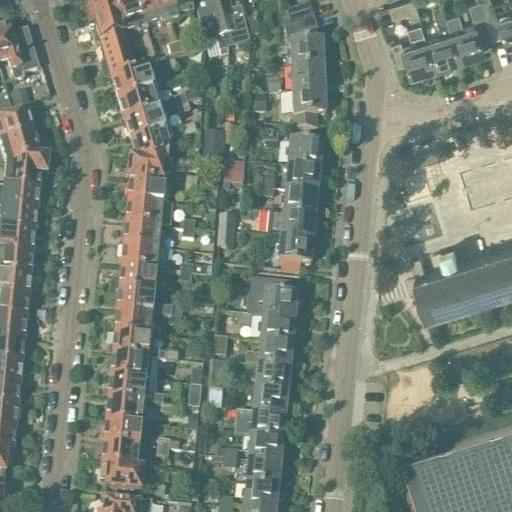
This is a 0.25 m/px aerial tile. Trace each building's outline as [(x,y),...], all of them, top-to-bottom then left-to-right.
[(113,81),(113,82),(137,75),(146,72),(144,66),(135,69),(125,37),(124,37),(112,0),(110,0),(85,8),(91,26),(95,25),(106,59),(98,66),(103,81),(113,81)] [(112,0),(124,37),(125,37),(138,33),(139,36),(148,34),(136,0),(112,0)] [(162,29),(170,26),(161,0),(136,0),(148,34),(149,33),(148,30),(161,26),(162,29)] [(193,16),(187,0),(161,0),(170,26),(179,24),(178,20),(193,16)] [(227,51),(226,37),(215,0),(197,0),(199,5),(195,6),(211,63),(227,58),(227,51)] [(215,0),(226,37),(227,51),(249,45),(248,39),(243,22),(239,9),(232,12),(228,0),(215,0)] [(419,19),(413,0),(407,0),(389,5),(393,18),(408,14),(410,21),(419,19)] [(480,0),(481,2),(486,17),(495,14),(490,0),(480,0)] [(484,51),(481,43),(492,39),(486,17),(481,2),(468,6),(473,21),(471,21),(472,26),(463,29),(458,13),(446,17),(448,24),(459,59),(484,51)] [(511,3),(511,4),(511,8),(511,13),(498,18),(508,50),(511,49),(511,3)] [(289,27),(314,20),(310,6),(285,14),(289,27)] [(438,27),(448,24),(446,17),(443,8),(433,11),(438,27)] [(254,18),(243,22),(248,39),(259,36),(254,18)] [(319,34),(314,20),(289,27),(285,29),(289,43),(319,34)] [(441,36),(426,40),(435,67),(436,72),(450,68),(449,63),(459,59),(448,24),(438,27),(441,36)] [(7,25),(0,27),(0,65),(7,63),(14,84),(24,81),(22,74),(37,70),(26,33),(10,38),(7,25)] [(424,70),(435,67),(426,40),(402,48),(400,41),(391,43),(398,66),(407,63),(412,80),(426,75),(424,70)] [(184,43),(176,45),(179,56),(188,54),(184,43)] [(167,48),(170,59),(179,56),(176,45),(167,48)] [(291,71),(323,70),(322,45),(290,46),(291,71)] [(177,72),(175,63),(164,67),(166,75),(177,72)] [(291,71),(292,95),(324,94),(323,70),(291,71)] [(112,82),(119,104),(153,93),(146,72),(137,75),(113,82),(112,82)] [(280,85),(267,86),(268,96),(281,95),(280,85)] [(25,93),(9,98),(13,110),(29,105),(25,93)] [(159,114),(153,93),(119,104),(125,125),(159,114)] [(325,118),(324,94),(292,95),(293,130),(317,133),(316,118),(325,118)] [(265,97),(253,97),(254,115),(266,114),(265,97)] [(177,109),(187,106),(185,98),(174,101),(177,109)] [(0,115),(11,112),(8,103),(0,105),(0,115)] [(190,115),(187,106),(177,109),(179,118),(190,115)] [(131,144),(132,146),(166,136),(159,114),(125,125),(131,144)] [(0,147),(34,137),(27,115),(0,122),(0,147)] [(225,125),(233,125),(234,116),(226,116),(225,125)] [(194,127),(183,130),(186,139),(196,136),(194,127)] [(169,148),(166,136),(132,146),(136,160),(168,163),(169,148)] [(204,162),(222,164),(224,137),(206,136),(204,162)] [(41,159),(34,137),(0,147),(6,169),(6,170),(41,159)] [(263,151),(277,153),(278,142),(264,141),(263,151)] [(290,145),(287,169),(320,173),(322,148),(290,145)] [(445,146),(411,157),(414,167),(448,156),(445,146)] [(40,192),(42,178),(47,178),(49,160),(41,159),(6,170),(4,189),(40,192)] [(130,183),(166,186),(168,163),(136,160),(131,160),(129,183),(130,183)] [(223,186),(242,187),(244,166),(225,164),(223,186)] [(317,196),(320,173),(287,169),(285,193),(317,196)] [(186,188),(197,189),(198,181),(186,180),(186,188)] [(274,182),(261,181),(261,190),(273,191),(274,182)] [(163,208),(166,186),(130,183),(128,204),(163,208)] [(0,211),(38,215),(40,192),(4,189),(0,188),(0,211)] [(196,199),(197,189),(186,188),(185,198),(196,199)] [(261,190),(260,200),(272,201),(273,191),(261,190)] [(315,221),(317,196),(285,193),(282,218),(315,221)] [(161,230),(163,208),(128,204),(126,226),(161,230)] [(0,233),(35,237),(38,215),(0,211),(0,233)] [(266,240),(280,241),(313,244),(315,221),(282,218),(268,216),(266,240)] [(233,219),(219,218),(218,234),(232,235),(233,219)] [(181,232),(192,233),(193,225),(182,224),(181,232)] [(159,252),(161,230),(126,226),(123,249),(159,252)] [(191,242),(192,233),(181,232),(180,241),(191,242)] [(0,254),(33,258),(35,237),(0,233),(0,254)] [(218,234),(217,251),(231,252),(232,235),(218,234)] [(310,270),(313,244),(280,241),(277,266),(310,270)] [(415,277),(420,294),(427,315),(511,289),(511,246),(459,263),(454,247),(440,252),(445,267),(415,277)] [(123,249),(121,271),(157,274),(159,252),(123,249)] [(0,275),(31,279),(33,258),(0,254),(0,275)] [(203,270),(189,268),(177,267),(176,276),(188,277),(202,279),(203,270)] [(121,271),(119,291),(155,295),(157,274),(121,271)] [(0,297),(29,300),(31,279),(0,275),(0,297)] [(187,286),(188,277),(176,276),(175,285),(187,286)] [(264,293),(262,318),(294,321),(297,296),(280,295),(282,283),(262,281),(260,293),(264,293)] [(152,317),(170,318),(170,311),(153,309),(155,295),(119,291),(117,313),(152,317)] [(0,319),(27,322),(29,300),(0,297),(0,319)] [(202,315),(213,316),(214,302),(203,301),(202,315)] [(170,311),(170,318),(181,320),(182,312),(170,311)] [(115,335),(150,338),(152,317),(117,313),(115,335)] [(252,317),(243,316),(238,316),(237,324),(251,326),(252,317)] [(180,328),(181,320),(170,318),(169,327),(180,328)] [(293,331),(294,321),(262,318),(259,342),(292,345),(292,344),(298,343),(299,333),(293,331)] [(0,341),(24,344),(27,322),(0,319),(0,341)] [(150,338),(115,335),(113,356),(158,361),(159,352),(149,351),(150,338)] [(0,363),(22,366),(24,344),(0,341),(0,363)] [(213,359),(224,360),(226,342),(214,341),(213,359)] [(289,369),(292,345),(259,342),(257,366),(289,369)] [(166,362),(177,363),(178,354),(167,353),(166,362)] [(158,361),(113,356),(110,381),(155,386),(158,361)] [(0,386),(20,388),(22,366),(0,363),(0,386)] [(211,375),(222,376),(223,365),(212,364),(211,375)] [(287,393),(289,369),(257,366),(255,389),(287,393)] [(190,388),(200,389),(201,373),(192,372),(190,388)] [(144,404),(161,406),(173,407),(174,397),(154,395),(155,386),(110,381),(108,401),(144,404)] [(0,408),(18,410),(20,388),(0,386),(0,408)] [(200,389),(190,388),(188,409),(198,411),(200,389)] [(285,417),(287,393),(255,389),(252,413),(285,417)] [(504,396),(494,398),(497,408),(507,405),(504,396)] [(220,399),(210,398),(209,409),(219,410),(220,399)] [(142,427),(144,404),(108,401),(106,423),(142,427)] [(172,415),(173,407),(161,406),(161,414),(172,415)] [(0,430),(16,432),(18,410),(0,408),(0,430)] [(250,438),(282,441),(285,417),(252,413),(236,412),(234,436),(250,438)] [(189,418),(188,432),(195,433),(197,419),(189,418)] [(213,435),(215,421),(204,420),(203,434),(213,435)] [(106,423),(104,445),(140,448),(142,427),(106,423)] [(16,432),(0,430),(0,452),(13,454),(16,432)] [(280,465),(282,441),(250,438),(247,462),(280,465)] [(158,443),(157,450),(169,451),(169,444),(158,443)] [(137,470),(140,448),(104,445),(101,467),(137,470)] [(511,511),(511,449),(490,457),(402,484),(410,511),(511,511)] [(168,461),(169,451),(157,450),(156,460),(168,461)] [(225,451),(224,459),(237,461),(238,452),(225,451)] [(13,454),(0,452),(0,475),(5,476),(6,466),(12,467),(13,454)] [(236,470),(237,461),(224,459),(223,468),(236,470)] [(278,488),(280,465),(247,462),(245,485),(278,488)] [(143,470),(137,470),(101,467),(100,480),(106,481),(105,490),(141,494),(143,470)] [(245,485),(243,509),(271,511),(275,511),(278,488),(245,485)] [(152,489),(152,498),(164,499),(165,490),(152,489)] [(0,511),(7,511),(9,504),(3,503),(4,493),(0,492),(0,511)] [(220,499),(219,507),(233,508),(233,500),(220,499)] [(150,511),(151,505),(138,503),(138,506),(104,503),(103,511),(150,511)]
